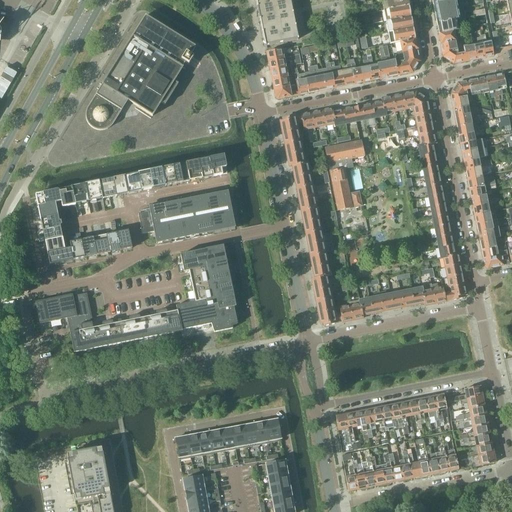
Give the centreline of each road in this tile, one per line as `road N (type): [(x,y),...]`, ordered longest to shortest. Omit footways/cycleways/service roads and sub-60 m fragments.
road 1 (residential): [(181,511),(168,433),(280,412),(298,511)]
road 2 (residential): [(52,400),(305,343)]
road 3 (tertiary): [(0,187),(102,0)]
road 4 (residential): [(475,285),(436,78)]
road 5 (residential): [(511,470),(333,506)]
road 6 (residential): [(315,408),(492,373)]
road 7 (tertiary): [(83,0),(0,158)]
road 8 (residential): [(479,306),(305,343)]
road 9 (residential): [(264,113),(436,78)]
road 10 (residential): [(285,226),(139,256)]
road 11 (residential): [(38,273),(27,276),(52,400)]
road 12 (residential): [(121,511),(108,442),(50,452)]
road 13 (residential): [(264,113),(248,61),(205,3)]
